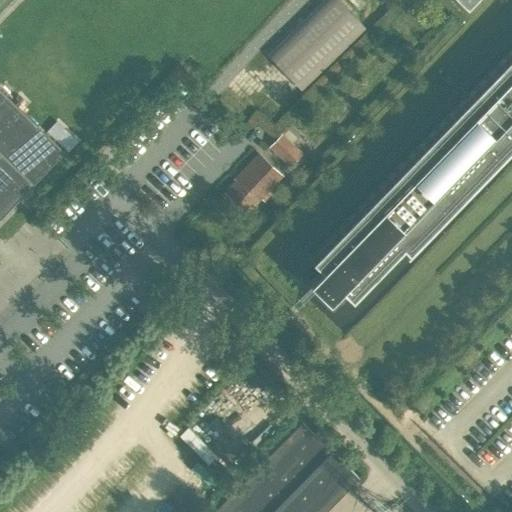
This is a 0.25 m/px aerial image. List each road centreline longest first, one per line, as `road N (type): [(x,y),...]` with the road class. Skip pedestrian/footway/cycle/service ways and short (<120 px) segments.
road 1 (unclassified): [(425,511),(159,238),(0,405)]
road 2 (unclassified): [(299,0),(203,107)]
